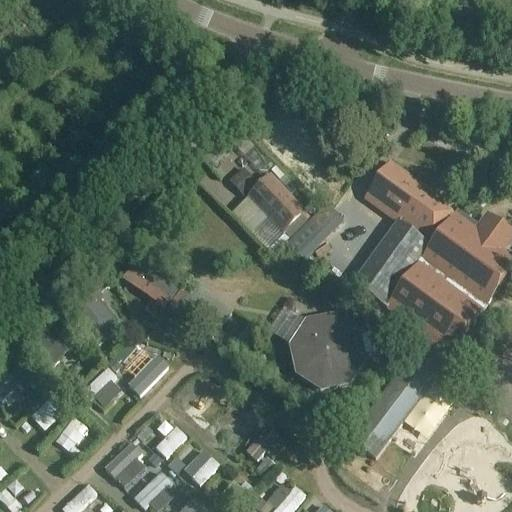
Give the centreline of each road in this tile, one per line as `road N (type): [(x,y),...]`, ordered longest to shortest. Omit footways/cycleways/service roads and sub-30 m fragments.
road 1 (unclassified): [(0,320),(231,92),(261,39)]
road 2 (tertiary): [(511,103),(328,60)]
